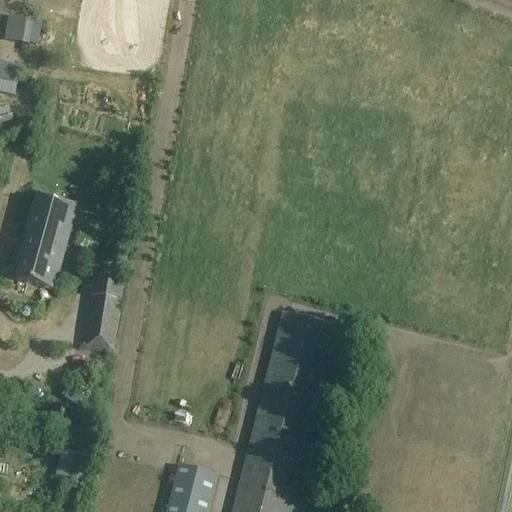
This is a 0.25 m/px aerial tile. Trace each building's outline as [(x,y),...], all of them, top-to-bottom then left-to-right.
[(26,46),(31,19),(7,15),(4,41),(26,46)] [(26,235),(23,248),(21,247),(16,266),(19,267),(15,281),(55,292),(79,206),(36,194),(25,234),(26,235)] [(86,351),(114,356),(127,282),(99,278),(86,351)] [(293,511),(339,330),(282,315),(232,511),(293,511)] [(70,481),(68,490),(82,494),(92,451),(78,447),(77,455),(70,481)] [(210,511),(219,478),(177,468),(166,511),(210,511)] [(69,494),(67,507),(79,509),(81,496),(69,494)]
